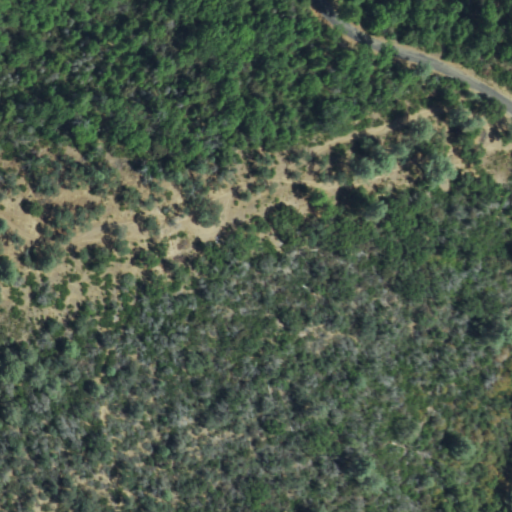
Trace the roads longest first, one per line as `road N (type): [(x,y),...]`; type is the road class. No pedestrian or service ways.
road 1 (track): [(0,193),(60,204),(166,194),(294,164),(435,117),(511,111)]
road 2 (residential): [(305,0),(345,38),(438,68),(511,109)]
